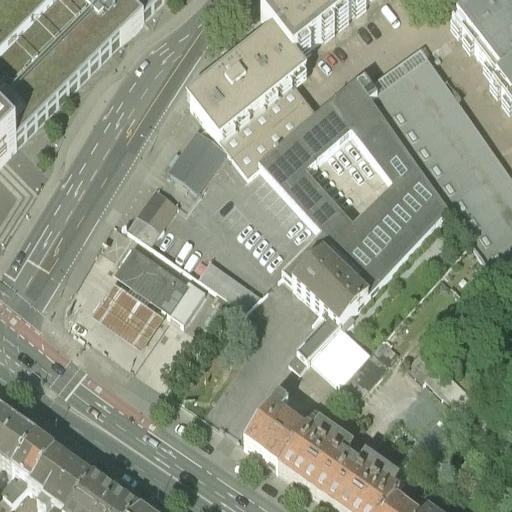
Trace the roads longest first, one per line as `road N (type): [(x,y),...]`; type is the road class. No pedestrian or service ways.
road 1 (unclassified): [(220,0),(109,157),(0,338)]
road 2 (primary): [(0,348),(220,511)]
